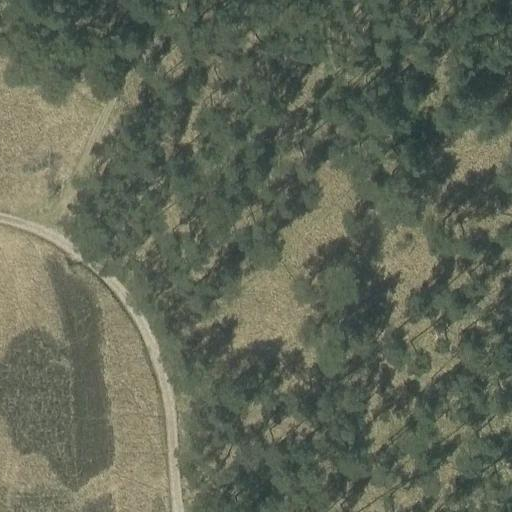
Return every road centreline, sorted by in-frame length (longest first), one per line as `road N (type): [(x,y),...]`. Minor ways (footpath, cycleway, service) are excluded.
road 1 (track): [(179,511),(168,393),(153,333),(118,287),(57,232),(0,219)]
road 2 (track): [(57,232),(129,64),(159,25),(197,0)]
